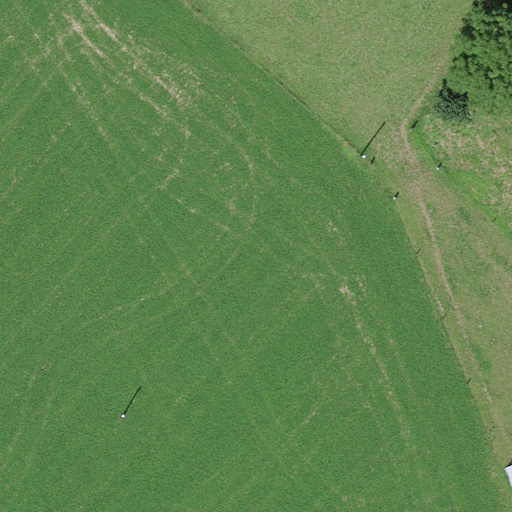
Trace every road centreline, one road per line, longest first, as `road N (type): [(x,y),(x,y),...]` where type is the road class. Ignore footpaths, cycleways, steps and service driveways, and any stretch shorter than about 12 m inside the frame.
road 1 (track): [(76,511),(344,217),(511,87)]
road 2 (track): [(428,150),(454,192),(511,238)]
